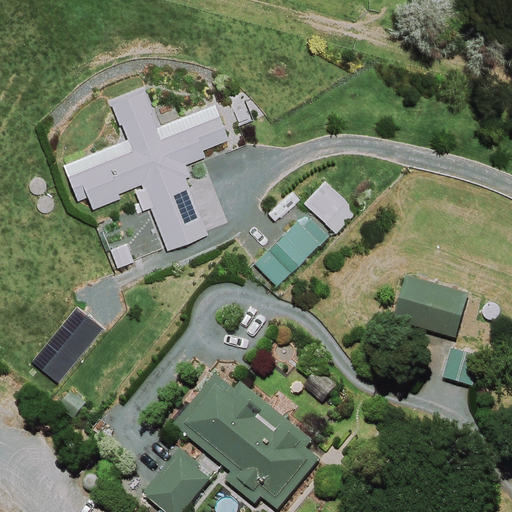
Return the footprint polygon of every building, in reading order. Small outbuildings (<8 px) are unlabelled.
[(158,128),(144,93),(114,106),(127,140),(64,166),(78,201),(88,197),(93,210),(135,193),(143,211),(151,208),(168,251),(208,235),(180,166),(203,157),(200,151),(229,139),(215,105),(158,128)] [(379,186),(368,176),(345,201),(323,181),(303,204),(335,234),(379,186)] [(281,289),(316,253),(331,238),(302,209),(283,229),(252,261),(281,289)] [(468,301),(406,284),(395,322),(457,339),(468,301)] [(481,360),(453,351),(445,379),(473,387),(481,360)] [(318,369),(303,388),(325,405),(340,386),(318,369)] [(236,380),(223,370),(176,427),(233,473),(227,481),(256,505),(263,497),(281,511),(325,457),(309,444),(311,441),(236,380)] [(188,511),(213,481),(182,457),(149,499),(165,511),(188,511)]
